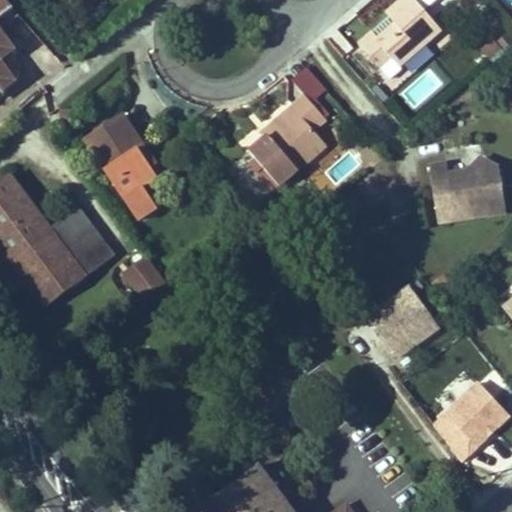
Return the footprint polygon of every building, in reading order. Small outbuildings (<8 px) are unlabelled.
[(14,50),(0,31),(0,19),(14,9),(7,0),(0,0),(0,92),(15,82),(0,61),(14,50)] [(398,67),(441,31),(414,0),(403,0),(388,14),(392,19),(396,24),(391,29),(378,39),(372,32),(359,44),(390,79),(401,70),(398,67)] [(396,24),(392,19),(386,23),(391,29),(396,24)] [(326,91),(309,71),(294,84),(306,97),(312,104),(326,91)] [(326,145),(313,131),(326,120),(312,104),(306,97),(281,119),(284,122),(265,139),(250,152),(255,158),(275,180),(279,186),(326,145)] [(72,131),(73,110),(61,110),(58,130),(72,131)] [(151,169),(138,151),(144,147),(123,115),(86,140),(135,215),(153,203),(143,188),(157,179),(151,169)] [(265,139),(284,122),(281,119),(262,135),(265,139)] [(157,165),(144,147),(138,151),(151,169),(157,165)] [(275,180),(255,158),(249,163),(269,185),(275,180)] [(469,172),(499,168),(481,159),(469,172)] [(505,205),(499,168),(469,172),(449,176),(447,164),(430,167),(439,224),(490,216),(489,208),(505,205)] [(54,235),(9,175),(0,182),(0,245),(5,253),(0,256),(0,277),(14,297),(30,286),(14,265),(54,235)] [(507,213),(505,205),(489,208),(490,216),(507,213)] [(45,306),(115,256),(84,213),(54,235),(14,265),(30,286),(45,306)] [(163,284),(145,259),(125,273),(144,298),(163,284)] [(440,328),(409,285),(367,316),(398,358),(440,328)] [(462,462),(510,416),(480,384),(431,430),(462,462)] [(294,511),(261,466),(202,510),(203,511),(294,511)]
